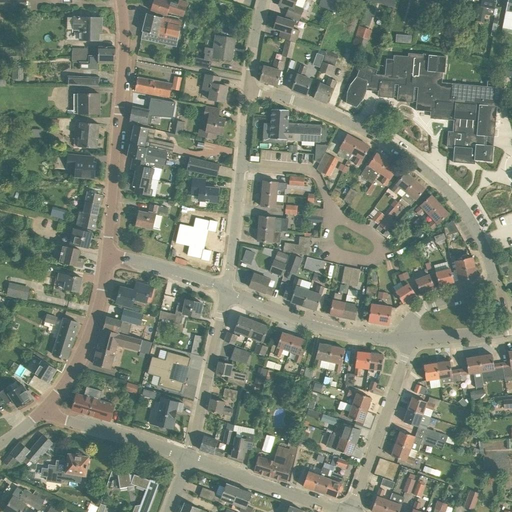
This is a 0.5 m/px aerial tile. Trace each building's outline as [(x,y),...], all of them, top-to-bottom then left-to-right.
[(26,0),(0,0),(0,9),(5,10),(5,12),(26,12),(26,0)] [(188,3),(180,0),(179,0),(178,4),(167,0),(163,0),(161,0),(154,0),(151,10),(167,16),(168,11),(183,17),(188,3)] [(304,9),(295,6),(297,0),(280,0),(279,5),(286,7),(285,9),(288,10),(286,16),(299,21),(304,9)] [(322,0),(320,7),(334,12),(338,0),(322,0)] [(437,0),(428,0),(426,7),(434,9),(437,0)] [(496,0),(481,0),(481,2),(477,21),(483,22),(486,8),(495,10),(496,0)] [(511,33),(511,0),(507,0),(502,31),(511,33)] [(182,22),(150,14),(147,14),(143,32),(151,34),(149,39),(162,42),(163,39),(177,42),(182,22)] [(443,14),(440,24),(446,25),(449,16),(443,14)] [(300,31),(294,29),(295,22),(277,16),(273,29),(281,31),(279,38),(287,40),(296,43),(300,31)] [(97,18),(75,18),(74,30),(80,30),(80,40),(101,41),(102,31),(97,31),(97,18)] [(371,31),(359,27),(349,56),(362,60),(371,31)] [(235,39),(215,35),(213,49),(205,47),(204,53),(205,54),(204,59),(196,58),(194,66),(210,69),(212,61),(215,62),(215,58),(231,60),(235,39)] [(283,57),(292,59),(296,43),(287,40),(283,57)] [(79,62),(79,70),(101,70),(101,63),(115,63),(115,47),(99,47),(99,56),(89,56),(89,63),(79,62)] [(87,49),(72,49),(72,62),(88,61),(87,49)] [(336,67),(335,67),(336,62),(338,63),(340,57),(327,52),(323,63),(320,72),(332,77),(336,67)] [(322,66),(323,54),(316,53),(314,65),(322,66)] [(469,92),(470,88),(443,84),(444,73),(446,73),(447,58),(432,56),(432,54),(427,54),(427,56),(412,55),(412,59),(397,57),(397,61),(393,61),(382,60),(381,66),(378,66),(377,71),(363,65),(359,78),(351,86),(348,93),(347,103),(355,106),(354,109),(360,112),(365,106),(360,102),(363,98),(366,91),(366,90),(379,91),(378,96),(393,98),(394,96),(398,97),(398,101),(413,102),(413,101),(417,101),(416,110),(431,111),(435,112),(435,118),(454,120),(453,132),(449,132),(448,147),(455,147),(454,162),(471,163),(471,159),(492,161),(493,148),(486,147),(486,141),(487,137),(494,138),(497,104),(502,105),(504,90),(487,88),(486,93),(469,92)] [(283,62),(275,60),(273,69),(264,66),(260,81),(277,86),(283,62)] [(291,60),(288,68),(290,69),(294,70),(297,62),(292,61),(291,60)] [(305,77),(308,68),(301,65),(297,75),(292,90),(306,95),(312,80),(305,77)] [(22,66),(12,66),(12,79),(21,80),(22,66)] [(216,84),(218,76),(206,74),(203,87),(211,88),(209,100),(225,103),(228,86),(216,84)] [(174,89),(181,90),(182,77),(175,76),(174,89)] [(101,78),(67,77),(67,86),(100,87),(101,78)] [(172,84),(138,77),(135,91),(169,98),(172,84)] [(336,81),(329,79),(326,86),(319,84),(314,98),(327,104),(336,81)] [(97,94),(79,94),(79,114),(100,114),(100,101),(97,101),(97,94)] [(170,130),(172,120),(173,116),(150,111),(150,110),(132,106),(130,121),(170,130)] [(225,119),(218,118),(220,109),(206,106),(204,118),(209,119),(207,130),(200,129),(199,136),(214,139),(217,137),(217,134),(222,135),(225,119)] [(293,140),(294,123),(288,123),(288,110),(273,110),(271,139),(293,140)] [(184,122),(172,120),(170,130),(169,133),(181,136),(184,122)] [(100,124),(81,123),(78,147),(98,149),(100,124)] [(321,129),(301,127),(301,124),(294,123),(293,140),(320,142),(321,129)] [(130,144),(172,154),(174,144),(154,140),(156,130),(135,125),(130,144)] [(42,129),(31,129),(31,137),(41,137),(42,129)] [(352,153),(359,140),(347,134),(336,154),(341,157),(348,160),(352,154),(352,153)] [(370,146),(359,140),(352,153),(352,154),(358,157),(354,164),(359,166),(370,146)] [(167,153),(172,154),(130,144),(128,157),(133,158),(163,165),(164,166),(167,153)] [(315,161),(320,164),(325,153),(329,146),(316,145),(315,161)] [(387,160),(377,154),(368,168),(366,167),(360,176),(366,180),(367,178),(374,182),(380,172),(387,160)] [(90,157),(68,155),(67,167),(76,168),(75,177),(95,178),(96,170),(93,170),(93,163),(90,163),(90,157)] [(339,160),(331,156),(322,172),(330,176),(335,165),(339,160)] [(162,171),(163,165),(133,158),(131,170),(136,171),(135,176),(153,179),(155,169),(162,171)] [(189,158),(187,168),(218,176),(220,165),(189,158)] [(387,160),(380,172),(385,176),(381,183),(386,186),(398,167),(387,160)] [(415,181),(405,173),(391,191),(396,194),(401,188),(406,192),(415,181)] [(153,190),(151,189),(153,179),(135,176),(133,186),(136,187),(135,193),(152,197),(153,190)] [(305,178),(291,177),(290,186),(304,187),(305,178)] [(206,180),(193,179),(192,195),(199,195),(198,201),(217,202),(219,189),(205,188),(206,180)] [(278,188),(285,189),(286,184),(263,181),(262,193),(277,195),(278,188)] [(425,188),(415,181),(406,192),(401,198),(411,206),(425,188)] [(376,187),(372,184),(366,193),(370,195),(376,187)] [(358,192),(351,188),(343,200),(350,205),(358,192)] [(102,196),(88,193),(84,213),(81,213),(78,226),(95,230),(102,196)] [(284,203),(276,202),(277,195),(262,193),(261,206),(283,208),(284,203)] [(432,195),(415,211),(419,215),(425,209),(429,214),(440,204),(432,195)] [(394,200),(390,205),(394,208),(398,203),(394,200)] [(398,203),(394,208),(398,211),(402,205),(398,203)] [(153,229),(157,212),(167,214),(168,208),(159,206),(151,204),(149,214),(139,212),(136,225),(153,229)] [(440,204),(429,214),(434,220),(428,225),(432,229),(449,214),(440,204)] [(298,206),(286,205),(286,214),(297,215),(298,206)] [(323,209),(312,208),(311,216),(322,216),(323,209)] [(425,210),(421,213),(428,222),(432,219),(425,210)] [(385,216),(379,211),(372,219),(378,224),(385,216)] [(395,221),(392,217),(388,215),(379,225),(387,231),(395,221)] [(259,228),(281,231),(282,219),(282,218),(260,216),(259,228)] [(194,226),(181,223),(178,233),(207,240),(209,231),(216,232),(219,221),(210,219),(210,220),(196,217),(194,226)] [(453,220),(444,228),(445,236),(456,233),(459,231),(453,220)] [(257,241),(280,243),(281,231),(259,228),(257,241)] [(92,233),(74,229),(71,244),(88,248),(92,233)] [(212,250),(205,249),(207,240),(178,233),(176,243),(189,246),(187,255),(201,258),(201,259),(209,261),(212,250)] [(311,234),(305,233),(305,237),(300,237),(299,244),(285,242),(284,251),(309,255),(311,234)] [(81,250),(69,248),(64,246),(60,262),(83,267),(85,260),(79,258),(81,250)] [(242,262),(253,263),(254,251),(244,250),(242,262)] [(275,260),(285,264),(289,256),(278,251),(275,260)] [(302,258),(290,254),(286,265),(284,269),(297,274),(302,258)] [(497,257),(500,268),(508,265),(504,255),(497,257)] [(457,271),(475,267),(473,258),(455,261),(454,256),(450,256),(453,272),(457,271)] [(286,265),(285,264),(275,260),(274,259),(270,271),(281,276),(284,269),(286,265)] [(353,268),(345,266),(341,283),(349,285),(353,268)] [(475,267),(457,271),(459,281),(477,277),(475,267)] [(353,268),(349,285),(357,287),(360,270),(353,268)] [(450,269),(436,272),(440,286),(454,282),(450,269)] [(312,280),(319,282),(321,276),(314,273),(312,280)] [(83,278),(60,274),(59,280),(66,282),(65,289),(80,292),(83,278)] [(270,279),(254,274),(250,287),(272,295),(275,288),(268,286),(270,280),(270,279)] [(429,275),(416,280),(421,293),(434,288),(429,275)] [(304,306),(309,291),(300,288),(302,280),(296,278),(293,288),(287,286),(284,297),(292,300),(291,302),(304,306)] [(409,284),(404,287),(401,282),(393,287),(404,303),(416,295),(409,284)] [(9,283),(7,297),(28,301),(30,287),(9,283)] [(153,288),(138,284),(136,292),(121,288),(117,302),(123,304),(122,308),(124,309),(131,311),(133,305),(134,299),(146,302),(148,297),(151,297),(153,288)] [(324,287),(318,285),(315,293),(309,291),(304,306),(317,310),(324,287)] [(377,288),(367,287),(366,295),(376,297),(377,288)] [(346,303),(341,302),(342,294),(335,293),(330,315),(343,317),(346,303)] [(359,298),(354,297),(348,296),(346,303),(343,317),(355,320),(359,298)] [(203,303),(186,300),(185,307),(177,305),(175,314),(161,311),(159,318),(182,324),(184,314),(200,317),(203,303)] [(379,323),(382,305),(372,304),(369,322),(379,323)] [(389,325),(392,307),(382,305),(379,323),(389,325)] [(121,321),(131,324),(143,327),(146,315),(131,311),(124,309),(121,321)] [(48,313),(45,320),(56,324),(58,317),(48,313)] [(248,337),(254,322),(241,316),(234,334),(228,332),(225,341),(234,345),(237,336),(239,337),(241,334),(248,337)] [(103,329),(128,336),(131,324),(121,321),(107,317),(103,329)] [(79,323),(64,318),(53,354),(68,359),(79,323)] [(268,327),(254,322),(248,337),(257,340),(256,343),(258,344),(255,353),(264,356),(267,347),(261,344),(268,327)] [(128,336),(103,329),(94,364),(111,369),(118,344),(139,349),(139,351),(147,353),(151,342),(144,341),(132,337),(128,336)] [(290,351),(295,336),(282,332),(275,355),(280,357),(283,349),(290,351)] [(307,341),(295,336),(290,351),(297,354),(294,362),(300,363),(307,341)] [(333,346),(320,343),(314,366),(320,368),(321,360),(329,361),(333,346)] [(345,349),(333,346),(329,361),(336,363),(334,371),(340,372),(345,349)] [(230,359),(246,365),(250,353),(235,348),(230,359)] [(511,351),(509,352),(510,362),(502,363),(503,369),(505,382),(511,380),(511,372),(511,367),(511,351)] [(150,365),(178,373),(179,373),(181,365),(188,367),(191,358),(168,352),(166,360),(152,357),(150,365)] [(370,353),(357,352),(355,375),(360,376),(361,368),(368,369),(370,353)] [(370,353),(368,369),(382,370),(384,355),(370,353)] [(502,363),(494,364),(492,354),(479,356),(482,372),(503,369),(502,363)] [(474,377),(476,388),(484,387),(481,372),(482,372),(479,356),(466,359),(468,369),(460,370),(461,381),(470,379),(469,378),(474,377)] [(41,359),(39,363),(40,364),(34,374),(49,383),(57,369),(41,359)] [(247,374),(232,371),(233,364),(219,361),(216,374),(229,377),(228,382),(244,387),(247,374)] [(460,370),(452,371),(450,361),(437,363),(439,378),(439,379),(440,385),(453,382),(461,381),(460,370)] [(426,381),(439,379),(439,378),(437,363),(424,365),(426,381)] [(15,372),(21,378),(27,371),(21,365),(15,372)] [(179,373),(178,373),(150,365),(148,374),(161,378),(159,386),(181,392),(184,383),(177,381),(179,373)] [(314,369),(306,367),(303,378),(311,380),(314,369)] [(273,385),(276,373),(268,371),(265,383),(273,385)] [(355,376),(347,375),(345,385),(353,387),(355,376)] [(264,385),(266,378),(257,376),(255,383),(264,385)] [(333,379),(330,379),(330,378),(328,385),(336,387),(337,382),(332,382),(333,379)] [(377,383),(372,381),(368,389),(374,391),(377,383)] [(139,386),(127,383),(125,390),(137,394),(139,386)] [(313,390),(321,393),(323,385),(315,383),(313,390)] [(23,384),(9,392),(6,388),(0,392),(0,394),(7,405),(13,400),(17,407),(29,399),(24,392),(27,390),(23,384)] [(427,387),(417,384),(414,392),(419,394),(420,393),(424,395),(427,387)] [(238,391),(226,389),(224,397),(236,399),(238,391)] [(372,398),(349,390),(347,396),(355,399),(352,405),(367,411),(372,398)] [(470,392),(471,400),(486,398),(484,390),(470,392)] [(115,405),(77,394),(72,410),(110,421),(115,405)] [(311,394),(307,408),(314,409),(317,396),(311,394)] [(413,397),(408,409),(423,415),(426,407),(433,410),(435,405),(413,397)] [(183,403),(162,398),(161,403),(156,402),(155,408),(159,409),(155,425),(161,426),(161,428),(162,429),(164,430),(166,429),(166,428),(172,429),(177,411),(181,412),(183,403)] [(234,410),(223,408),(225,401),(211,398),(208,411),(232,416),(234,410)] [(467,404),(463,398),(458,402),(464,408),(467,404)] [(511,399),(503,401),(504,409),(511,408),(511,399)] [(352,405),(350,413),(342,410),(340,415),(363,423),(367,411),(352,405)] [(312,417),(314,411),(309,409),(306,415),(312,417)] [(423,415),(408,409),(404,422),(426,430),(428,425),(420,422),(423,415)] [(333,418),(324,414),(321,421),(330,425),(333,418)] [(360,430),(338,422),(333,435),(348,440),(356,443),(360,430)] [(233,431),(226,430),(223,443),(230,445),(233,431)] [(440,433),(429,430),(427,436),(438,440),(440,433)] [(300,443),(305,445),(310,433),(304,431),(300,443)] [(423,439),(400,431),(399,436),(398,436),(397,435),(395,436),(394,440),(395,442),(396,442),(396,443),(411,449),(418,452),(423,439)] [(237,432),(236,436),(232,457),(243,459),(244,452),(247,453),(248,449),(251,450),(254,435),(243,432),(243,433),(237,432)] [(333,435),(331,434),(326,446),(351,455),(356,443),(348,440),(333,435)] [(44,435),(30,450),(20,442),(10,454),(11,454),(4,462),(10,467),(17,459),(20,463),(22,461),(28,467),(33,461),(35,463),(53,443),(44,435)] [(262,450),(270,453),(275,438),(268,435),(262,450)] [(215,448),(218,441),(204,436),(199,450),(214,454),(223,457),(224,451),(215,448)] [(438,440),(427,436),(424,444),(435,448),(436,446),(443,449),(446,442),(438,440)] [(391,456),(414,464),(416,459),(408,456),(411,449),(396,443),(391,456)] [(295,452),(278,447),(274,461),(259,457),(254,472),(286,482),(295,452)] [(89,457),(69,454),(68,463),(57,461),(56,471),(63,472),(62,480),(81,483),(82,475),(86,476),(89,457)] [(348,462),(338,458),(336,465),(346,468),(348,462)] [(436,470),(425,466),(423,471),(434,475),(436,470)] [(331,479),(330,479),(330,477),(328,476),(330,470),(322,468),(320,475),(314,490),(325,494),(331,479)] [(308,471),(303,486),(314,490),(320,475),(308,471)] [(330,479),(331,479),(325,494),(336,498),(344,475),(332,472),(330,477),(330,479)] [(148,511),(159,482),(150,479),(150,480),(134,474),(134,476),(132,475),(130,475),(130,473),(118,475),(120,489),(136,486),(146,490),(140,505),(135,506),(132,511),(148,511)] [(415,481),(414,480),(415,476),(410,474),(409,478),(407,477),(403,491),(410,494),(415,481)] [(395,482),(383,478),(381,485),(392,489),(395,482)] [(425,485),(418,483),(413,495),(420,497),(425,485)] [(234,504),(239,488),(227,484),(221,497),(216,495),(217,493),(203,488),(200,497),(224,505),(225,501),(234,504)] [(33,495),(25,490),(24,491),(15,486),(10,495),(13,497),(4,511),(21,511),(28,503),(33,506),(38,498),(33,495)] [(252,493),(239,488),(234,504),(242,507),(240,511),(241,511),(252,511),(254,509),(247,506),(252,493)] [(385,511),(391,493),(384,491),(385,490),(380,488),(372,511),(374,511),(385,511)] [(480,494),(471,491),(465,506),(474,510),(480,494)] [(40,495),(38,498),(44,502),(47,498),(47,497),(44,495),(41,493),(40,494),(40,495)] [(399,511),(404,497),(399,495),(392,493),(391,493),(385,511),(399,511)] [(38,498),(33,506),(39,510),(44,502),(38,498)] [(421,511),(418,511),(421,503),(416,501),(411,511),(421,511)] [(207,511),(185,503),(181,511),(207,511)]
